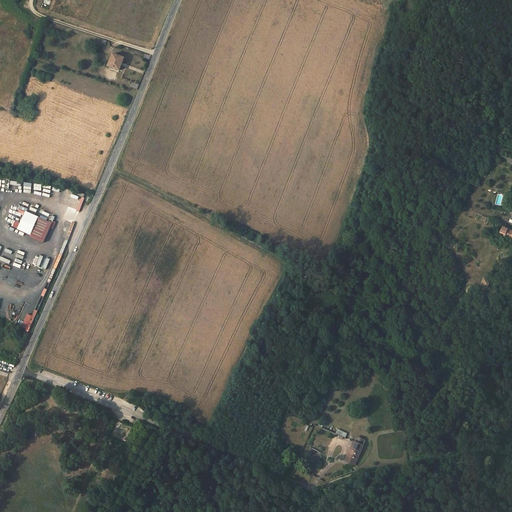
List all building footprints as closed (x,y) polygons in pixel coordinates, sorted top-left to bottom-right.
[(112,54),(108,66),(119,70),(123,58),(112,54)] [(26,212),(19,229),(30,234),(38,217),(26,212)] [(38,217),(30,234),(29,236),(43,242),(51,223),(38,217)] [(511,231),(503,227),(498,236),(503,238),(504,236),(510,239),(509,240),(511,242),(511,231)] [(66,228),(63,235),(69,238),(72,230),(66,228)] [(48,269),(51,259),(35,256),(33,266),(48,269)] [(18,281),(22,268),(7,263),(2,278),(9,280),(8,282),(16,285),(18,281)] [(23,269),(16,290),(25,293),(32,272),(23,269)] [(43,306),(50,282),(35,278),(27,305),(31,306),(28,315),(33,317),(37,304),(43,306)] [(0,318),(20,326),(28,309),(20,306),(17,315),(9,311),(10,308),(3,306),(4,304),(0,302),(0,318)] [(336,433),(347,438),(348,433),(338,429),(336,433)] [(357,436),(354,443),(361,446),(364,440),(357,436)] [(363,446),(361,446),(354,443),(353,442),(345,461),(354,465),(363,446)]
